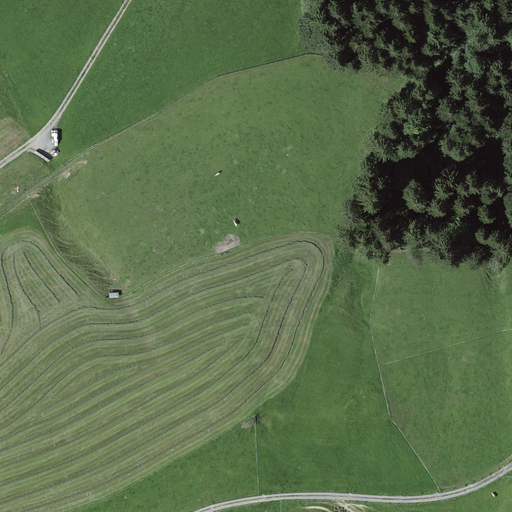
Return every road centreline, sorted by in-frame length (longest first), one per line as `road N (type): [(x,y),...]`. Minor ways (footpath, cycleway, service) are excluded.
road 1 (track): [(511,468),(450,497),(299,497),(208,511)]
road 2 (track): [(0,168),(55,125),(130,0)]
